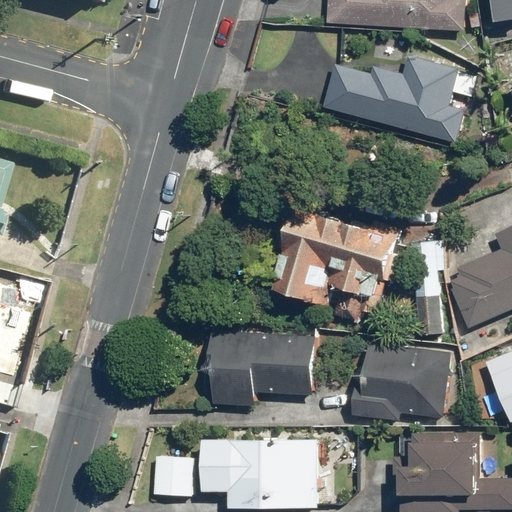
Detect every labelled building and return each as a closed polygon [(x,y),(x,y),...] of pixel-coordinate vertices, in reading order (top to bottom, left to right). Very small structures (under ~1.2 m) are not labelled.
[(330,0),(329,22),(471,29),(472,0),(330,0)] [(511,0),(497,0),(501,22),(511,20),(511,0)] [(377,73),(341,63),(329,107),(462,143),(471,110),(453,105),(463,68),(415,55),(410,73),(379,65),(377,73)] [(0,220),(2,213),(0,212),(0,189),(8,162),(0,159),(0,220)] [(403,234),(302,206),(278,288),(334,304),(339,285),(367,293),(373,272),(391,277),(403,234)] [(461,268),(464,274),(452,279),(473,327),(511,310),(511,228),(499,234),(506,249),(461,268)] [(440,241),(415,242),(421,334),(447,332),(440,241)] [(319,392),(321,334),(220,330),(217,402),(260,404),(261,390),(319,392)] [(370,382),(360,381),(357,415),(405,420),(406,411),(449,416),(456,351),(374,341),(370,382)] [(484,433),(416,432),(415,456),(397,456),(397,480),(405,480),(404,508),(511,509),(511,476),(484,476),(484,433)] [(324,438),(209,438),(209,490),(235,490),(235,507),(324,507),(324,438)] [(199,458),(161,456),(159,494),(197,495),(199,458)]
